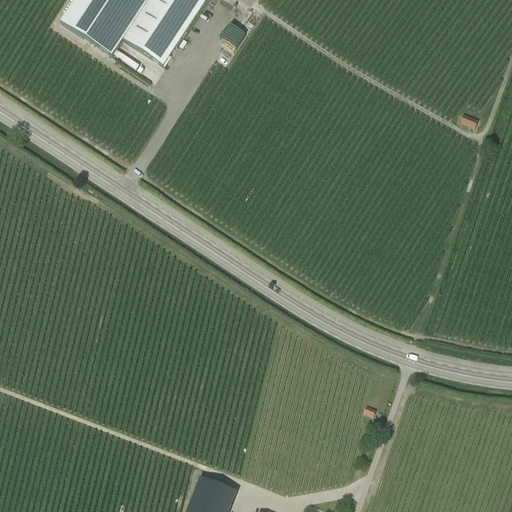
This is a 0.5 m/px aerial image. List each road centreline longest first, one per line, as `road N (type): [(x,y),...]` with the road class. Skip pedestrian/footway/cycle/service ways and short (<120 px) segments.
road 1 (primary): [(410,361),(318,322),(0,113)]
road 2 (unclassified): [(357,511),(410,361)]
